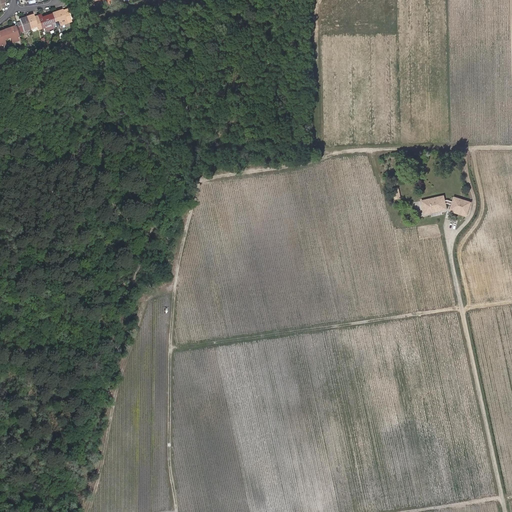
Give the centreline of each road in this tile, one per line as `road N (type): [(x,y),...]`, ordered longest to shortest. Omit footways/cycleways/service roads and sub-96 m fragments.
road 1 (track): [(176,511),(174,288),(199,175),(308,163),(345,150),(511,147)]
road 2 (track): [(505,511),(449,248),(473,201),(466,148)]
road 3 (track): [(511,300),(171,349)]
road 4 (track): [(174,288),(144,300),(88,511)]
road 5 (track): [(316,0),(319,159)]
